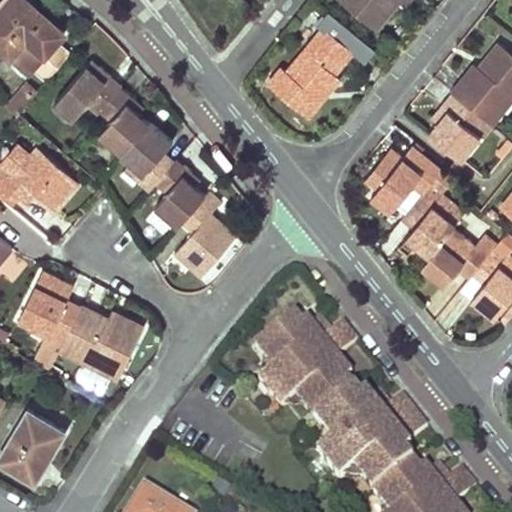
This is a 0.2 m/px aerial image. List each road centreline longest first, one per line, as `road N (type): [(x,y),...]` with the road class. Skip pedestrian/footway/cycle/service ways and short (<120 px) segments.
road 1 (residential): [(298,189),(385,103),(468,0)]
road 2 (residential): [(314,210),(456,384)]
road 3 (residential): [(80,511),(193,331)]
road 4 (residential): [(193,331),(314,210)]
road 5 (residential): [(211,86),(298,189)]
road 6 (residential): [(193,331),(98,239)]
